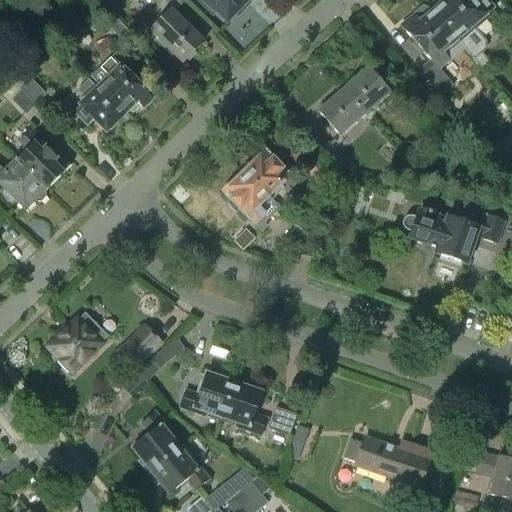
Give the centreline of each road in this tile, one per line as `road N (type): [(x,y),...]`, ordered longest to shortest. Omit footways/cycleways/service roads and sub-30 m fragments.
road 1 (residential): [(511,408),(175,288),(101,220)]
road 2 (residential): [(511,368),(231,271),(195,253),(130,191)]
road 3 (residential): [(130,191),(327,0)]
road 4 (residential): [(91,511),(0,398)]
road 5 (residential): [(0,321),(101,220)]
